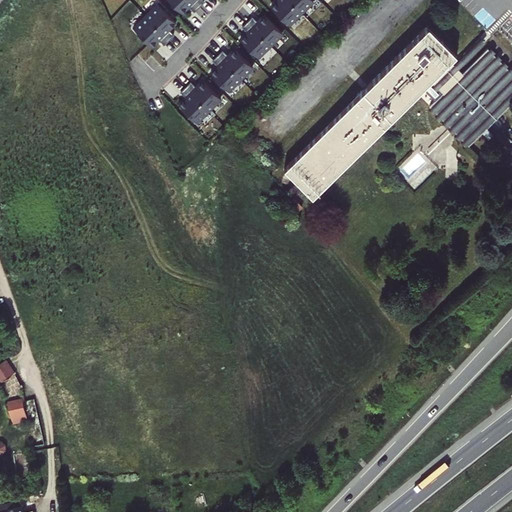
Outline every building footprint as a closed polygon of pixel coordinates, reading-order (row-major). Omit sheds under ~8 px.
[(193,0),(169,0),(181,12),(188,5),(194,11),(199,6),(193,0)] [(301,12),(289,0),(276,0),(271,6),(289,24),(301,12)] [(289,0),(301,12),(312,0),(289,0)] [(158,3),(145,16),(169,39),(174,34),(168,29),(176,21),(158,3)] [(251,16),(246,21),(269,44),(282,32),(264,14),(257,21),(251,16)] [(133,28),(151,46),(158,39),(164,44),(169,39),(145,16),(133,28)] [(269,44),(246,21),(241,25),(247,31),(239,38),(257,56),(269,44)] [(430,105),(469,144),(511,100),(511,71),(487,47),(462,72),(459,68),(462,65),(457,60),(454,63),(450,60),(456,53),(428,24),(284,168),(313,196),(430,79),(434,83),(439,88),(443,92),(430,105)] [(483,34),(457,60),(462,65),(488,39),(483,34)] [(222,50),(217,55),(241,78),(253,66),(235,48),(228,55),(222,50)] [(241,78),(217,55),(212,60),(218,65),(210,73),(228,91),(241,78)] [(190,81),(185,86),(209,110),(221,98),(203,80),(196,87),(190,81)] [(185,86),(180,91),(186,97),(178,104),(196,122),(209,110),(185,86)] [(425,146),(436,156),(456,134),(445,124),(425,146)] [(11,358),(0,363),(0,374),(3,380),(18,372),(11,358)] [(24,400),(9,404),(12,415),(26,412),(24,400)] [(0,440),(0,452),(8,451),(7,439),(0,440)] [(27,452),(14,454),(18,481),(32,479),(27,452)] [(0,511),(2,511),(26,507),(26,511),(37,511),(34,499),(0,507),(0,511)]
